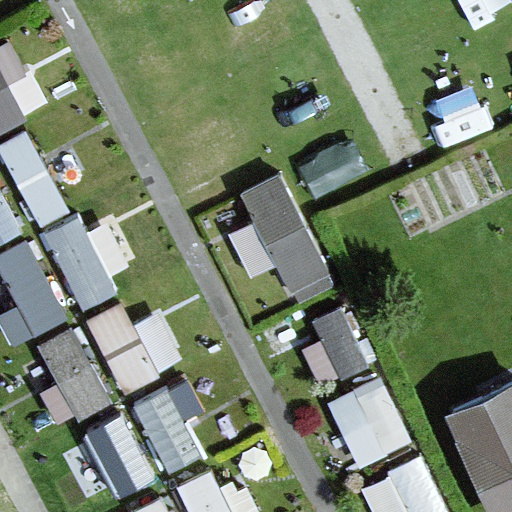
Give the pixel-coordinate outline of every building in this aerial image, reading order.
[(309,0),(236,0),(258,46),(318,19),(309,0)] [(0,101),(45,102),(45,55),(0,54),(0,101)] [(31,113),(1,127),(41,207),(71,192),(31,113)] [(301,286),(341,266),(283,152),(242,172),(301,286)] [(0,227),(25,216),(0,162),(0,227)] [(119,202),(90,215),(82,198),(47,213),(81,286),(144,257),(119,202)] [(0,235),(0,237),(19,288),(4,294),(15,325),(67,305),(35,222),(0,235)] [(306,304),(327,365),(373,350),(352,288),(306,304)] [(104,310),(122,367),(185,347),(167,290),(104,310)] [(73,308),(35,330),(75,400),(113,378),(73,308)] [(511,355),(439,391),(497,511),(498,511),(511,505),(511,355)] [(333,379),(357,448),(414,428),(390,359),(333,379)] [(217,433),(183,364),(137,386),(171,455),(217,433)] [(80,430),(103,489),(154,470),(132,410),(80,430)] [(432,440),(365,464),(381,511),(450,511),(457,510),(432,440)] [(239,511),(217,451),(183,464),(200,511),(239,511)] [(180,511),(166,479),(137,492),(145,511),(180,511)]
